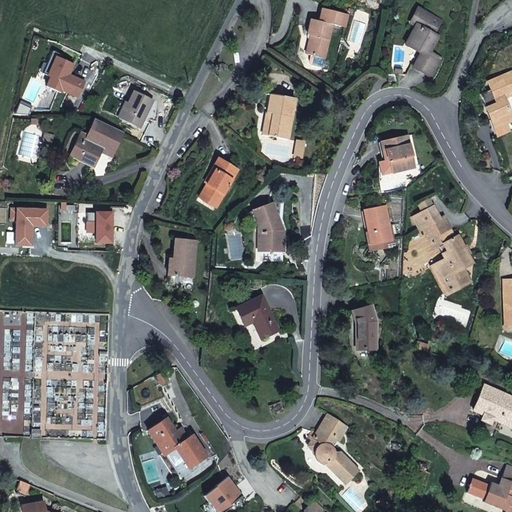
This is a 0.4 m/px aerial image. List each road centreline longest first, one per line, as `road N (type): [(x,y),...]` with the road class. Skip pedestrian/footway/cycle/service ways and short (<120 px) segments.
road 1 (unclassified): [(436,123),(406,100),(381,100),(362,113),(325,212),(315,265),(311,389),(295,416),(270,428),(234,419)]
road 2 (unclassified): [(121,307),(135,216),(239,0)]
road 3 (unclassified): [(142,511),(116,447),(121,307)]
road 4 (unclassified): [(234,419),(220,411),(168,335),(121,307)]
road 5 (residential): [(436,123),(486,28),(511,12)]
road 6 (unclassified): [(511,229),(459,176),(436,123)]
road 7 (residential): [(0,463),(111,511)]
